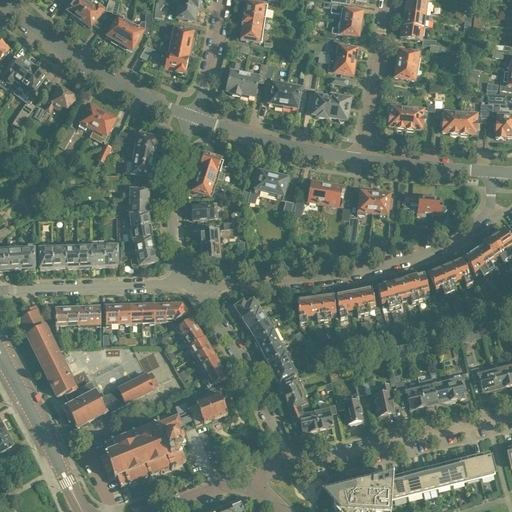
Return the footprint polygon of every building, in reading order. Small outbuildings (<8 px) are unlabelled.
[(75,0),(67,12),(73,17),(73,19),(77,23),(91,2),(88,0),(75,0)] [(112,15),(115,2),(115,0),(108,0),(108,1),(109,1),(105,13),(112,15)] [(179,0),(178,8),(196,11),(196,10),(197,10),(197,9),(199,8),(200,5),(198,3),(198,0),(179,0)] [(104,11),(91,2),(77,23),(82,26),(85,25),(91,30),(104,11)] [(431,5),(426,5),(407,2),(405,15),(429,18),(431,5)] [(118,16),(121,4),(116,3),(112,15),(118,16)] [(243,13),(245,14),(244,16),(263,19),(264,10),(267,11),(267,6),(266,6),(247,3),(246,8),(244,9),(243,13)] [(323,9),(330,10),(330,14),(343,17),(342,24),(362,27),(363,20),(362,20),(363,13),(340,10),(340,5),(332,4),(324,3),(323,9)] [(196,11),(178,8),(176,20),(194,23),(195,17),(197,16),(198,13),(196,11)] [(131,26),(118,48),(125,52),(127,50),(132,53),(144,32),(151,32),(153,11),(146,10),(145,23),(144,25),(141,23),(137,29),(131,26)] [(429,18),(405,15),(404,27),(423,29),(428,30),(429,18)] [(261,31),(263,19),(244,16),(244,18),(242,19),(242,22),(243,23),(242,28),(243,28),(261,31)] [(107,38),(112,41),(110,43),(118,48),(131,26),(118,18),(107,38)] [(361,33),(362,27),(342,24),(341,30),(332,29),(331,34),(325,33),(324,39),(334,41),(335,36),(359,39),(360,33),(361,33)] [(423,29),(404,27),(403,27),(401,40),(421,43),(423,29)] [(240,35),(241,36),(241,41),(261,45),(262,40),(259,40),(261,31),(243,28),(242,30),(240,31),(240,35)] [(173,44),(192,47),(194,40),(192,40),(193,34),(173,29),(172,36),(174,36),(173,44)] [(191,55),(192,47),(173,44),(170,56),(188,60),(189,54),(191,55)] [(3,46),(2,47),(0,45),(0,60),(9,50),(3,46)] [(337,61),(355,64),(356,59),(357,58),(358,54),(357,53),(357,50),(339,47),(337,61)] [(146,48),(140,58),(146,62),(152,51),(146,48)] [(399,52),(397,67),(416,70),(419,55),(399,52)] [(185,76),(188,60),(170,56),(169,59),(166,58),(164,68),(176,70),(175,74),(177,74),(177,76),(178,77),(179,77),(181,77),(182,77),(182,76),(183,75),(185,76)] [(21,60),(5,81),(2,84),(0,86),(0,87),(6,92),(11,86),(16,90),(32,69),(21,60)] [(355,64),(337,61),(333,61),(333,65),(328,65),(327,74),(352,78),(353,76),(354,76),(355,72),(354,71),(355,64)] [(239,99),(244,76),(237,74),(239,65),(232,63),(226,93),(231,94),(231,97),(239,99)] [(267,67),(265,76),(265,79),(271,80),(271,78),(272,78),(274,68),(267,67)] [(414,83),(416,70),(397,67),(395,79),(414,83)] [(35,108),(30,105),(33,101),(30,99),(45,79),(32,69),(16,90),(13,95),(26,105),(12,125),(20,130),(35,108)] [(308,91),(311,75),(305,74),(302,90),(308,91)] [(311,75),(308,91),(315,93),(318,76),(311,75)] [(244,76),(239,99),(248,101),(249,98),(254,99),(259,79),(244,76)] [(332,79),(331,85),(346,88),(347,81),(332,79)] [(283,110),(287,87),(272,85),(268,105),(274,106),(274,108),(283,110)] [(287,87),(283,110),(291,111),(291,109),(297,110),(301,90),(287,87)] [(57,89),(45,111),(50,114),(53,109),(59,112),(62,108),(69,112),(77,99),(75,98),(57,89)] [(331,90),(330,98),(327,119),(338,121),(338,122),(339,124),(340,124),(341,124),(343,124),(344,123),(344,122),(346,122),(350,101),(337,99),(338,95),(334,94),(335,90),(331,90)] [(330,98),(316,97),(312,116),(318,117),(318,119),(326,120),(327,119),(330,98)] [(407,110),(391,109),(391,106),(387,105),(386,115),(390,115),(390,116),(389,116),(388,125),(389,125),(389,129),(396,129),(395,130),(397,130),(397,132),(405,133),(407,110)] [(93,132),(103,114),(102,114),(102,111),(98,110),(96,110),(90,107),(79,128),(85,131),(87,128),(93,132)] [(495,123),(495,134),(496,135),(496,140),(504,141),(505,139),(511,140),(511,138),(511,137),(511,118),(509,118),(509,114),(499,113),(499,109),(494,109),(494,107),(487,107),(487,117),(493,118),(497,118),(497,123),(495,123)] [(39,122),(45,112),(39,108),(33,118),(39,122)] [(407,110),(405,133),(413,133),(413,132),(415,132),(415,131),(421,132),(422,129),(423,129),(424,119),(423,119),(423,112),(407,110)] [(103,114),(93,132),(90,139),(104,146),(104,142),(105,142),(116,121),(109,118),(109,116),(105,114),(103,114)] [(459,138),(461,115),(444,114),(444,121),(442,121),(441,131),(443,131),(443,134),(449,135),(449,136),(450,136),(450,137),(459,138)] [(461,115),(459,138),(467,138),(467,137),(468,137),(468,136),(475,137),(475,133),(477,133),(477,124),(476,124),(477,116),(461,115)] [(64,151),(75,131),(69,128),(58,148),(64,151)] [(139,133),(139,136),(136,136),(135,144),(137,144),(136,150),(155,153),(157,154),(159,140),(146,137),(146,135),(146,134),(144,132),(144,131),(142,131),(141,132),(140,132),(139,133)] [(115,146),(120,147),(122,147),(127,136),(121,133),(115,146)] [(101,171),(110,151),(111,149),(104,146),(96,163),(95,162),(91,170),(98,173),(99,170),(101,171)] [(155,161),(154,160),(155,153),(136,150),(134,163),(153,166),(153,165),(154,164),(155,161)] [(203,155),(203,157),(202,157),(201,157),(200,157),(199,158),(199,159),(199,160),(199,161),(201,162),(199,168),(224,175),(228,164),(221,162),(221,160),(203,155)] [(153,169),(152,168),(153,166),(134,163),(127,162),(125,171),(130,172),(129,176),(150,180),(151,173),(153,173),(153,169)] [(225,176),(224,175),(199,168),(198,174),(196,173),(194,180),(215,187),(217,181),(223,183),(225,178),(224,178),(225,176)] [(267,201),(273,203),(275,204),(276,201),(282,202),(284,192),(287,193),(288,186),(286,185),(287,180),(283,179),(283,178),(264,173),(263,174),(259,173),(258,178),(255,177),(254,185),(256,185),(253,195),(243,192),(242,198),(242,205),(247,206),(248,204),(255,206),(257,199),(259,197),(261,192),(269,194),(267,201)] [(215,187),(194,180),(192,187),(193,187),(192,193),(209,198),(209,197),(212,198),(215,187)] [(306,204),(323,207),(326,187),(312,184),(310,194),(308,194),(306,199),(306,204)] [(341,189),(326,187),(323,207),(340,210),(342,205),(342,200),(339,200),(341,189)] [(130,191),(130,203),(148,204),(148,199),(150,198),(150,194),(148,193),(148,192),(130,191)] [(372,215),(374,195),(373,195),(372,193),(368,192),(367,194),(360,193),(357,218),(364,219),(365,215),(372,215)] [(375,195),(374,195),(372,215),(379,216),(379,220),(387,221),(390,197),(382,196),(381,194),(377,193),(375,195)] [(405,197),(404,209),(412,210),(412,214),(417,214),(417,218),(425,218),(425,215),(442,216),(442,215),(444,214),(446,211),(444,208),(442,207),(442,206),(440,206),(441,201),(439,201),(439,200),(405,197)] [(297,202),(296,206),(294,218),(300,218),(303,203),(297,202)] [(148,208),(148,204),(130,203),(129,216),(148,216),(148,215),(150,213),(150,210),(148,208)] [(296,206),(285,203),(282,217),(290,218),(293,219),(294,218),(296,206)] [(192,215),(190,216),(190,220),(192,221),(192,222),(218,220),(217,205),(191,207),(192,215)] [(148,216),(129,216),(131,230),(150,228),(149,223),(151,221),(150,218),(148,216)] [(349,220),(349,223),(349,227),(349,244),(355,245),(358,221),(349,220)] [(8,228),(0,232),(0,239),(11,233),(8,228)] [(152,232),(150,231),(150,228),(131,230),(133,242),(151,239),(151,238),(153,236),(152,232)] [(200,233),(201,247),(219,246),(218,238),(220,238),(220,232),(200,233)] [(494,239),(508,261),(511,258),(511,256),(509,251),(511,249),(511,245),(503,232),(494,239)] [(151,239),(133,242),(135,250),(132,251),(133,256),(136,255),(154,251),(153,246),(154,244),(153,240),(151,239)] [(483,246),(494,263),(495,262),(494,262),(499,259),(502,265),(508,261),(494,239),(483,246)] [(21,251),(22,272),(28,272),(29,270),(35,270),(34,251),(33,251),(33,246),(28,247),(28,251),(21,251)] [(220,260),(219,246),(201,247),(202,261),(212,260),(213,262),(214,264),(217,264),(219,262),(218,260),(220,260)] [(474,253),(488,276),(494,272),(490,266),(494,263),(483,246),(483,247),(474,253)] [(104,249),(105,270),(111,269),(112,268),(118,267),(117,248),(104,249)] [(90,268),(92,268),(91,249),(78,250),(79,269),(84,269),(85,270),(89,270),(90,268)] [(99,270),(105,270),(104,249),(91,249),(92,268),(97,268),(99,270)] [(47,271),(53,271),(52,250),(39,251),(39,270),(45,270),(47,271)] [(60,269),(66,269),(65,250),(52,250),(53,271),(58,271),(60,269)] [(73,269),(79,269),(78,250),(65,250),(66,269),(67,269),(68,271),(72,271),(73,269)] [(3,271),(9,271),(8,252),(0,251),(0,272),(2,273),(3,271)] [(16,272),(22,272),(21,251),(8,252),(9,271),(15,271),(16,272)] [(155,255),(154,251),(136,255),(137,259),(133,260),(131,262),(132,268),(136,268),(141,267),(143,268),(145,267),(147,266),(157,263),(157,261),(158,259),(157,256),(155,255)] [(488,276),(474,253),(464,260),(474,276),(479,273),(483,279),(488,276)] [(451,266),(458,283),(463,281),(466,288),(472,286),(462,261),(451,266)] [(439,271),(450,295),(456,293),(453,286),(458,283),(451,266),(439,271)] [(450,295),(439,271),(428,276),(435,293),(441,291),(444,298),(450,295)] [(411,281),(418,304),(424,303),(422,297),(428,296),(423,277),(411,281)] [(491,280),(487,283),(492,291),(496,288),(491,280)] [(400,284),(405,302),(410,301),(411,306),(418,304),(411,281),(400,284)] [(388,287),(394,311),(400,309),(399,304),(405,302),(400,284),(388,287)] [(394,311),(388,287),(377,290),(382,308),(387,307),(388,312),(394,311)] [(374,291),(359,294),(363,318),(369,317),(368,312),(374,311),(375,315),(380,314),(374,291)] [(359,294),(347,296),(351,315),(356,314),(357,320),(363,318),(359,294)] [(281,295),(273,295),(273,304),(281,304),(281,295)] [(345,316),(351,315),(347,296),(335,299),(340,323),(346,322),(345,316)] [(333,299),(321,300),(323,325),(329,324),(329,318),(335,318),(333,299)] [(444,309),(441,303),(438,305),(436,299),(432,301),(437,312),(444,309)] [(452,300),(456,310),(462,308),(460,303),(458,304),(456,299),(452,300)] [(321,300),(309,301),(311,320),(316,320),(317,325),(323,325),(321,300)] [(305,321),(311,320),(309,301),(297,303),(299,327),(306,327),(305,321)] [(242,321),(242,322),(259,311),(253,303),(251,304),(251,303),(245,306),(243,302),(243,303),(242,302),(241,302),(236,305),(235,307),(236,308),(234,309),(239,316),(238,318),(240,320),(242,321)] [(166,306),(166,322),(173,321),(174,323),(187,314),(182,306),(179,306),(178,305),(175,305),(174,307),(172,307),(172,306),(166,306)] [(141,307),(142,325),(149,325),(149,327),(154,327),(153,307),(148,307),(148,306),(141,307)] [(166,324),(166,322),(166,306),(160,306),(159,307),(153,307),(154,327),(158,327),(158,325),(166,324)] [(112,308),(111,309),(105,309),(106,328),(111,328),(111,326),(117,326),(117,307),(112,308)] [(125,328),(130,328),(129,308),(124,308),(123,307),(117,307),(117,326),(125,326),(125,328)] [(129,308),(130,328),(135,328),(135,325),(142,325),(141,307),(136,307),(135,308),(129,308)] [(74,330),(78,329),(77,310),(73,310),(73,308),(66,309),(67,328),(74,327),(74,330)] [(82,327),(89,327),(88,308),(82,308),(82,309),(77,310),(78,329),(82,329),(82,327)] [(95,308),(88,308),(89,327),(96,327),(96,329),(100,329),(100,327),(101,327),(100,309),(95,309),(95,308)] [(18,322),(57,399),(64,396),(70,406),(80,400),(35,309),(24,315),(25,318),(18,322)] [(60,328),(67,328),(66,309),(60,309),(60,310),(55,310),(56,334),(61,334),(60,328)] [(259,311),(242,322),(243,323),(243,325),(244,327),(246,328),(249,332),(265,321),(259,311)] [(180,341),(182,340),(198,329),(195,325),(193,324),(190,321),(174,332),(180,341)] [(265,321),(249,332),(252,337),(252,339),(253,341),(256,342),(255,343),(273,332),(265,321)] [(429,334),(441,330),(439,323),(427,327),(429,334)] [(483,326),(486,340),(496,338),(493,324),(483,326)] [(348,338),(346,327),(339,328),(341,340),(348,338)] [(187,350),(203,340),(200,335),(201,334),(198,329),(182,340),(185,345),(184,346),(187,350)] [(481,339),(478,330),(467,333),(470,342),(481,339)] [(273,332),(255,343),(257,343),(256,345),(257,348),(259,348),(261,353),(279,344),(273,332)] [(194,358),(210,349),(207,344),(206,344),(203,340),(187,350),(189,354),(191,352),(194,358)] [(279,344),(261,353),(264,358),(263,360),(265,362),(267,363),(266,365),(284,355),(279,344)] [(409,346),(387,352),(390,364),(412,357),(409,346)] [(308,356),(314,353),(312,348),(306,351),(308,356)] [(198,369),(215,359),(212,354),(212,353),(210,349),(194,358),(197,364),(196,365),(198,369)] [(284,355),(266,365),(268,365),(267,367),(268,370),(270,370),(273,375),(290,366),(284,355)] [(205,377),(221,368),(218,363),(217,362),(215,359),(198,369),(200,373),(202,371),(205,377)] [(467,362),(469,370),(476,369),(474,361),(467,362)] [(290,366),(273,375),(275,380),(275,382),(276,385),(278,385),(279,386),(287,382),(287,383),(296,378),(290,366)] [(215,389),(213,385),(218,382),(219,383),(226,378),(224,374),(224,372),(221,368),(205,377),(208,382),(205,384),(207,388),(203,391),(204,393),(215,389)] [(491,373),(497,393),(502,391),(503,389),(509,388),(504,369),(491,373)] [(491,373),(477,376),(482,395),(489,393),(492,394),(497,393),(491,373)] [(464,399),(460,381),(459,376),(453,378),(454,382),(446,384),(450,404),(456,403),(457,401),(464,399)] [(103,399),(100,400),(106,412),(109,411),(110,414),(125,407),(124,405),(153,391),(152,389),(156,388),(151,377),(147,379),(146,377),(103,398),(103,399)] [(431,407),(438,405),(433,387),(433,384),(431,377),(430,377),(426,378),(428,388),(420,390),(425,410),(430,409),(431,407)] [(285,401),(302,393),(297,381),(280,388),(280,389),(279,391),(280,394),(282,395),(285,401)] [(395,386),(395,387),(396,390),(393,390),(394,397),(403,395),(401,384),(395,386)] [(445,405),(450,404),(446,384),(433,387),(438,405),(443,404),(445,405)] [(355,387),(357,398),(364,396),(362,385),(355,387)] [(382,397),(373,399),(377,418),(379,418),(380,419),(382,420),(385,419),(386,418),(386,416),(394,415),(388,387),(380,389),(382,397)] [(420,411),(425,410),(420,390),(405,394),(410,412),(417,410),(420,411)] [(96,392),(80,400),(70,406),(63,409),(70,424),(74,422),(77,429),(81,428),(84,428),(88,426),(89,423),(96,420),(98,421),(103,419),(103,416),(107,414),(106,412),(100,400),(96,392)] [(227,416),(221,401),(219,396),(217,397),(215,393),(200,399),(202,403),(188,409),(189,413),(191,417),(195,429),(227,416)] [(301,409),(307,406),(302,393),(285,401),(287,406),(286,408),(287,411),(289,412),(290,414),(301,409)] [(345,411),(348,426),(349,426),(350,428),(362,425),(362,423),(363,423),(358,399),(351,401),(351,404),(344,405),(336,406),(338,413),(345,411)] [(314,414),(318,434),(325,433),(326,431),(333,429),(329,408),(323,409),(323,412),(314,414)] [(301,409),(290,414),(297,432),(300,431),(302,436),(311,434),(313,435),(318,434),(314,414),(303,416),(301,409)] [(180,421),(191,417),(189,413),(178,418),(178,417),(158,425),(158,423),(153,425),(154,426),(152,427),(151,425),(145,427),(146,429),(134,434),(134,432),(132,433),(132,435),(113,442),(112,440),(111,441),(111,443),(104,446),(107,455),(99,458),(109,483),(117,480),(120,489),(128,486),(129,488),(131,487),(130,485),(149,478),(150,480),(152,479),(151,477),(163,473),(163,474),(169,472),(168,470),(170,470),(171,471),(176,469),(175,468),(186,464),(181,450),(181,447),(186,446),(181,434),(176,435),(174,434),(173,431),(182,428),(180,421)] [(11,441),(7,434),(0,437),(0,453),(12,447),(10,442),(11,441)] [(475,461),(480,480),(495,476),(490,457),(475,461)] [(465,483),(480,480),(475,461),(461,465),(465,483)] [(451,487),(465,483),(461,465),(446,468),(451,487)] [(436,491),(451,487),(446,468),(431,472),(436,491)] [(422,494),(436,491),(431,472),(417,476),(422,494)] [(376,479),(376,480),(376,482),(372,482),(372,485),(369,485),(359,484),(358,489),(355,489),(355,485),(356,485),(356,484),(339,488),(340,489),(342,496),(334,497),(333,509),(335,511),(337,511),(390,511),(391,502),(392,482),(393,476),(393,475),(376,479)] [(407,498),(422,494),(417,476),(402,479),(407,498)] [(391,502),(407,498),(402,479),(392,482),(391,502)]
